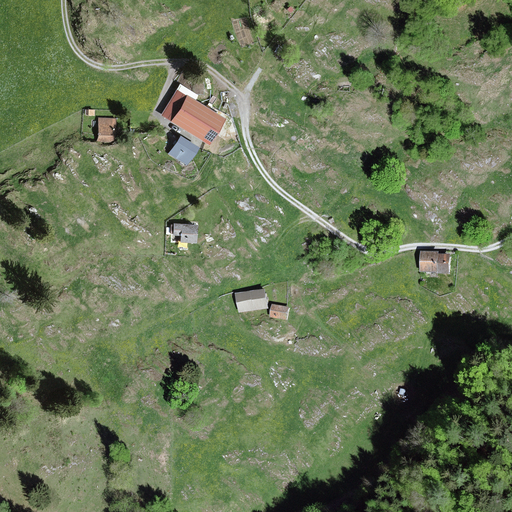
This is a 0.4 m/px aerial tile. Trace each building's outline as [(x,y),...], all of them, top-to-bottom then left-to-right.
[(198,96),(180,85),(160,116),(208,145),(224,118),(195,101),(198,96)] [(113,118),(97,117),(96,141),(112,142),(113,118)] [(198,147),(179,136),(168,155),(188,165),(198,147)] [(193,223),(171,223),(170,234),(177,234),(177,242),(193,243),(193,223)] [(420,251),(420,272),(436,272),(436,274),(450,274),(451,254),(438,254),(438,252),(420,251)] [(235,294),(239,313),(268,308),(265,289),(235,294)] [(289,308),(272,304),(270,317),(287,321),(289,308)]
